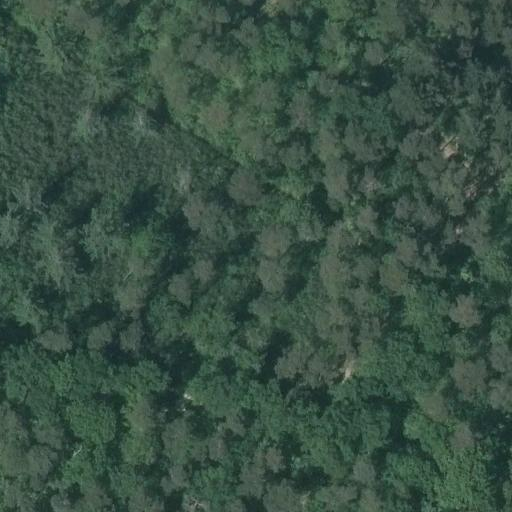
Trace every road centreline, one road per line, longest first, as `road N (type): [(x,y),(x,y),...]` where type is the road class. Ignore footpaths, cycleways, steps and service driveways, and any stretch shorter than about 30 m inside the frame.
road 1 (track): [(179,422),(511,483)]
road 2 (track): [(227,0),(488,176)]
road 3 (track): [(320,432),(488,176)]
